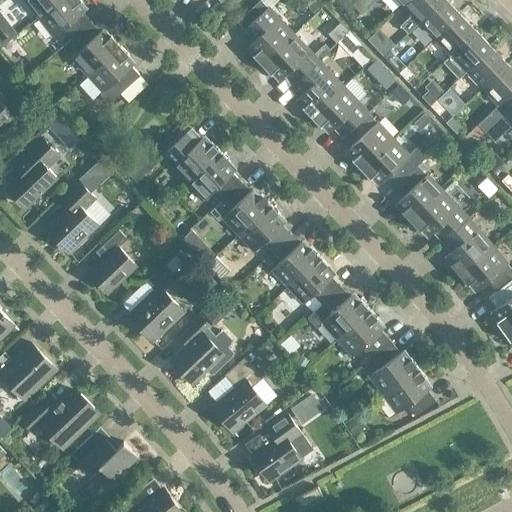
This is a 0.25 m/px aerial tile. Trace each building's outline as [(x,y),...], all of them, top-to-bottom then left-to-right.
[(24,0),(38,18),(60,0),(24,0)] [(82,1),(81,0),(60,0),(38,18),(53,36),(63,28),(71,39),(91,22),(83,12),(84,12),(78,4),(82,1)] [(254,40),(251,42),(253,44),(253,54),(252,55),(262,65),(294,34),(278,17),(277,18),(260,0),(259,0),(237,22),(254,40)] [(375,0),(358,0),(366,8),(375,0)] [(442,0),(409,0),(403,6),(419,22),(442,0)] [(442,0),(419,22),(434,39),(460,14),(446,0),(442,0)] [(0,10),(0,43),(2,45),(17,33),(0,10)] [(391,39),(404,22),(391,12),(377,29),(391,39)] [(460,14),(434,39),(450,55),(476,31),(460,14)] [(100,32),(91,22),(71,39),(80,49),(71,58),(87,75),(120,45),(110,35),(107,38),(100,31),(100,32)] [(491,48),(476,31),(450,55),(466,72),(491,48)] [(310,51),(294,34),(262,65),(271,75),(272,74),(282,74),(284,76),(291,70),(299,79),(318,61),(313,55),(309,52),(310,51)] [(374,34),(367,40),(376,49),(382,43),(380,40),(374,34)] [(429,42),(416,51),(426,65),(438,56),(429,42)] [(318,61),(329,50),(324,44),(313,55),(318,61)] [(129,55),(120,45),(87,75),(102,92),(100,94),(109,104),(140,76),(131,66),(132,65),(126,58),(129,55)] [(507,64),(491,48),(466,72),(481,88),(507,64)] [(390,64),(398,73),(405,67),(396,58),(390,64)] [(302,107),(311,117),(344,86),(328,69),(327,70),(318,61),(299,79),(308,88),(301,94),(303,96),(303,106),(302,107)] [(511,91),(511,69),(507,64),(481,88),(498,105),(511,91)] [(405,67),(398,73),(407,82),(413,76),(405,67)] [(386,71),(377,80),(386,88),(395,80),(386,71)] [(360,103),(344,86),(311,117),(321,127),(322,126),(332,126),(333,128),(340,122),(349,131),(368,113),(359,104),(360,103)] [(376,101),(397,121),(416,101),(408,93),(400,102),(387,89),(376,101)] [(421,97),(430,106),(436,100),(428,91),(421,97)] [(445,109),(436,100),(430,106),(439,115),(445,109)] [(0,128),(13,116),(0,102),(0,128)] [(486,133),(503,117),(495,108),(477,125),(486,133)] [(376,122),(368,113),(349,131),(358,140),(351,147),(353,149),(352,158),(351,159),(361,169),(393,138),(377,121),(376,122)] [(424,113),(415,122),(421,129),(431,121),(424,113)] [(511,126),(503,117),(486,133),(494,142),(511,126)] [(191,129),(172,148),(163,156),(188,183),(221,152),(211,142),(208,145),(201,138),(200,139),(191,129)] [(46,167),(58,155),(41,138),(13,165),(21,174),(7,188),(25,206),(56,177),(46,167)] [(390,174),(398,183),(417,165),(426,157),(416,147),(409,154),(393,138),(361,169),(370,179),(371,178),(381,179),(383,180),(390,174)] [(230,162),(221,152),(188,183),(204,200),(214,191),(222,200),(241,182),(232,173),(233,172),(227,165),(230,162)] [(145,174),(136,164),(129,172),(137,181),(145,174)] [(426,174),(417,165),(398,183),(407,192),(400,199),(402,201),(402,210),(401,211),(411,221),(443,191),(427,174),(426,174)] [(501,181),(510,190),(511,187),(511,179),(508,175),(501,181)] [(68,251),(96,225),(97,226),(98,225),(84,210),(96,199),(78,180),(60,197),(70,208),(47,229),(47,228),(46,229),(69,252),(68,251)] [(250,191),(241,182),(222,200),(231,209),(222,218),(238,235),(270,204),(261,194),(257,197),(251,190),(250,191)] [(451,183),(443,191),(411,221),(420,231),(421,230),(431,231),(433,233),(440,226),(449,236),(467,219),(458,208),(467,201),(451,183)] [(270,204),(238,235),(254,252),(263,243),(272,252),(291,234),(282,225),(283,224),(276,217),(280,214),(270,204)] [(477,229),(468,218),(467,219),(449,236),(457,246),(450,252),(452,254),(451,263),(450,264),(459,275),(493,246),(478,228),(477,229)] [(191,228),(182,237),(191,247),(200,238),(191,228)] [(109,255),(103,261),(89,274),(107,293),(136,266),(118,247),(127,239),(119,230),(101,246),(109,255)] [(299,243),(291,234),(272,252),(280,261),(271,270),(287,287),(320,256),(310,246),(307,249),(300,242),(299,243)] [(493,246),(459,275),(468,285),(469,284),(478,285),(480,287),(487,281),(496,291),(511,278),(511,270),(507,264),(508,264),(493,246)] [(185,256),(180,251),(177,254),(182,259),(185,256)] [(175,254),(163,265),(170,273),(182,263),(175,254)] [(274,260),(269,255),(263,261),(267,266),(274,260)] [(329,266),(320,256),(287,287),(303,304),(313,295),(322,304),(340,286),(332,277),(332,276),(326,269),(329,266)] [(154,290),(128,315),(152,341),(183,311),(159,286),(172,274),(170,273),(163,265),(146,281),(154,290)] [(511,278),(496,291),(504,302),(496,308),(498,310),(496,320),(495,320),(503,332),(511,325),(511,278)] [(349,296),(340,286),(322,304),(307,318),(316,328),(322,323),(336,340),(370,309),(360,299),(357,302),(350,295),(349,296)] [(210,321),(230,301),(224,294),(203,313),(210,321)] [(379,319),(370,309),(336,340),(352,357),(362,348),(371,358),(391,341),(381,330),(382,330),(375,322),(379,319)] [(0,337),(13,324),(0,310),(0,337)] [(188,346),(174,359),(193,379),(219,355),(200,335),(209,326),(200,318),(180,337),(188,346)] [(511,325),(503,332),(511,343),(511,342),(511,325)] [(400,353),(391,341),(371,358),(379,368),(368,376),(382,395),(418,368),(410,357),(406,360),(401,352),(400,353)] [(5,367),(0,361),(0,392),(9,383),(24,399),(56,369),(31,343),(5,367)] [(235,388),(212,406),(232,431),(266,404),(251,387),(263,378),(245,357),(224,375),(235,388)] [(308,362),(301,357),(298,362),(305,367),(308,362)] [(427,379),(418,368),(382,395),(396,413),(407,406),(414,416),(435,400),(428,390),(429,389),(423,382),(427,379)] [(44,400),(23,420),(33,430),(41,421),(63,444),(95,414),(73,391),(53,410),(44,400)] [(268,481),(301,458),(313,450),(287,413),(266,427),(275,439),(250,456),(268,481)] [(354,435),(362,429),(354,418),(346,424),(354,435)] [(104,439),(96,430),(71,454),(90,475),(94,471),(104,471),(112,480),(137,456),(123,442),(115,449),(105,438),(104,439)] [(317,487),(295,498),(300,508),(322,497),(317,487)] [(145,499),(138,490),(116,506),(121,511),(181,511),(164,489),(149,499),(145,499)] [(39,493),(31,501),(35,505),(43,497),(39,493)]
